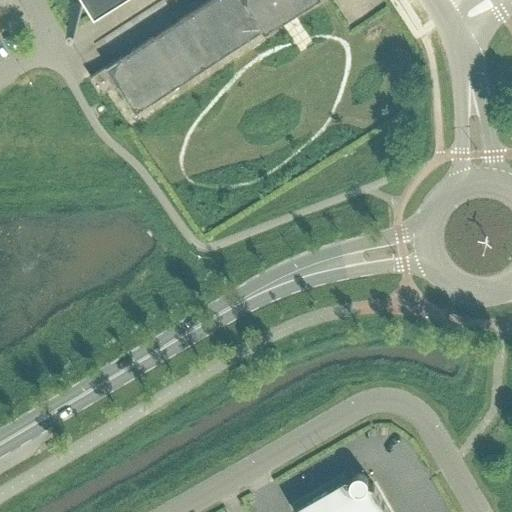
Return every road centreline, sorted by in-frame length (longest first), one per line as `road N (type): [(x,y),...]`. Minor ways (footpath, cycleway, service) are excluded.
road 1 (tertiary): [(0,443),(236,302)]
road 2 (unclassified): [(175,511),(357,406)]
road 3 (tertiary): [(426,223),(299,261),(241,291),(236,302)]
road 4 (tertiary): [(236,302),(247,306),(352,270),(433,265)]
road 5 (unclassified): [(478,511),(420,415),(388,398),(357,406)]
